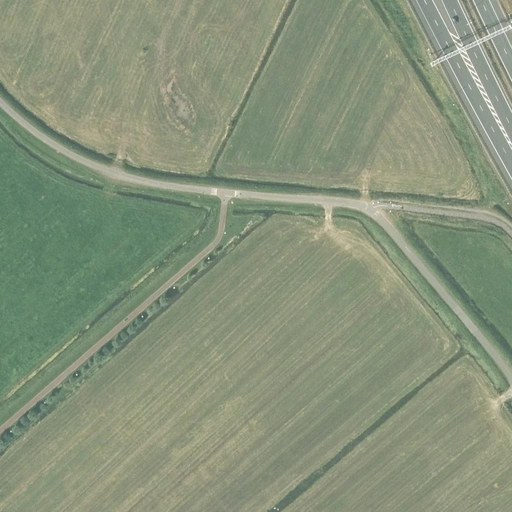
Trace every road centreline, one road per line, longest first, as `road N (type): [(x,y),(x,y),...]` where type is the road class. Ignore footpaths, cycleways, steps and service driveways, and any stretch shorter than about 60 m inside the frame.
road 1 (unclassified): [(511,377),(367,206),(111,174),(0,105)]
road 2 (motorway): [(421,0),(492,129),(511,150)]
road 3 (motorway): [(449,0),(511,133)]
